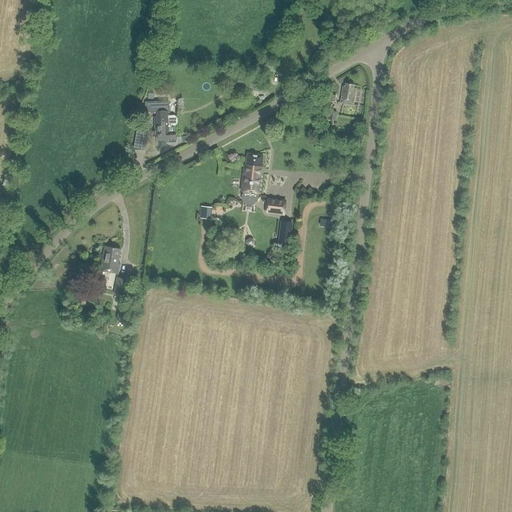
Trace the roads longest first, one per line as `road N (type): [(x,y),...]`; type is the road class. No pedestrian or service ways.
road 1 (unclassified): [(328,511),(375,46)]
road 2 (unclassified): [(0,311),(82,217),(375,46)]
road 3 (unclassified): [(375,46),(445,9),(511,0)]
